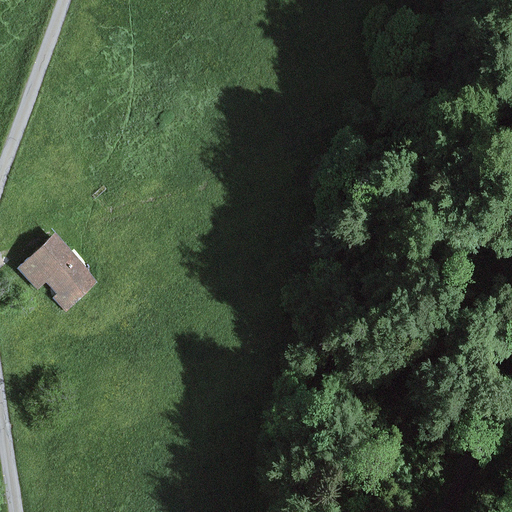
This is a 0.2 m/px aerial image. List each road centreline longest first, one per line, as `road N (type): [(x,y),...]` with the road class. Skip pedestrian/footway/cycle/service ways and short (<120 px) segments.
road 1 (unclassified): [(64,0),(0,179)]
road 2 (unclassified): [(446,511),(511,380)]
